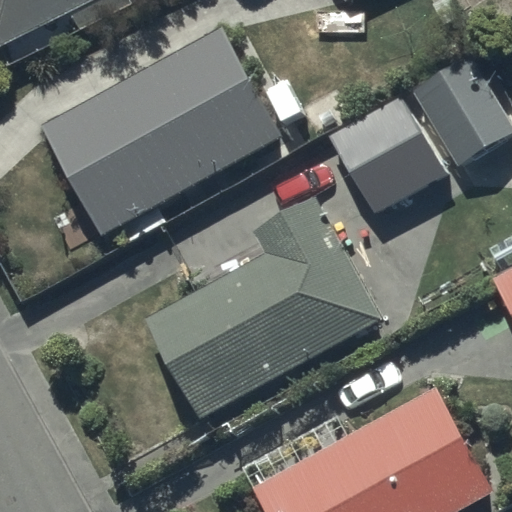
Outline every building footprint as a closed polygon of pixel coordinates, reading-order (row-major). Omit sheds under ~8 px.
[(0,0),(0,43),(76,6),(86,26),(138,0),(0,0)] [(228,21),(49,118),(109,228),(126,219),(136,237),(174,217),(164,199),(288,131),(228,21)] [(511,107),(475,51),(418,88),(463,161),(511,128),(511,107)] [(405,91),(335,133),(382,211),(452,168),(405,91)] [(195,289),(151,313),(208,414),(389,313),(353,250),(372,239),(360,218),(340,229),(318,190),(260,222),(264,229),(186,273),(195,289)] [(511,265),(498,273),(511,298),(511,265)] [(441,384),(259,481),(276,511),(443,511),(495,485),(441,384)]
